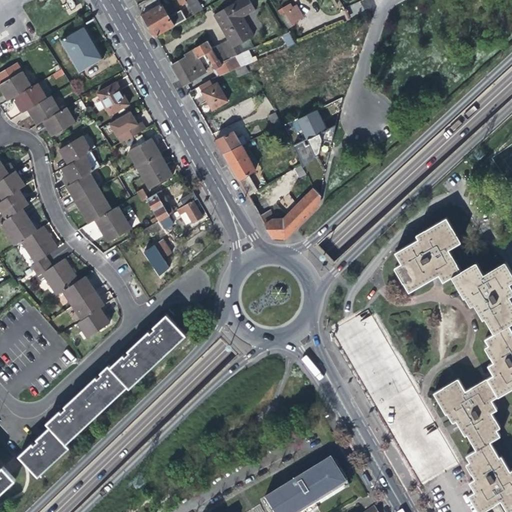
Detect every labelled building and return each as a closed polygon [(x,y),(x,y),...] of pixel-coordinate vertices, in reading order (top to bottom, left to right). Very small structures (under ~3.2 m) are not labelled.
[(160,0),(145,0),(137,5),(142,14),(162,3),(160,0)] [(175,13),(167,0),(166,0),(163,2),(162,3),(142,14),(149,25),(156,37),(187,19),(181,9),(175,13)] [(197,0),(185,0),(194,15),(203,10),(197,0)] [(228,59),(234,56),(244,52),(239,44),(254,35),(243,17),(255,10),(248,0),(238,0),(217,13),(225,26),(221,28),(223,31),(228,40),(212,49),(221,62),(228,59)] [(282,14),(289,27),(296,23),(288,10),(282,14)] [(213,15),(221,28),(225,26),(217,13),(213,15)] [(81,71),(103,58),(95,45),(85,27),(63,40),(81,71)] [(282,35),(287,47),(295,44),(289,32),(282,35)] [(240,67),(234,56),(228,59),(221,62),(212,49),(207,41),(193,49),(198,58),(206,54),(219,76),(234,70),(240,67)] [(203,67),(198,58),(193,49),(184,54),(186,56),(172,65),(177,74),(182,82),(197,74),(195,72),(203,67)] [(245,65),(240,67),(234,70),(238,77),(249,71),(245,65)] [(10,100),(16,97),(33,87),(24,71),(1,85),(5,93),(10,100)] [(211,80),(199,87),(206,99),(213,110),(228,101),(217,82),(213,84),(211,80)] [(111,115),(130,104),(125,94),(118,82),(98,93),(111,115)] [(39,83),(33,87),(16,97),(21,105),(25,112),(30,109),(48,98),(39,83)] [(52,96),(48,98),(30,109),(34,118),(38,125),(45,121),(61,111),(52,96)] [(332,116),(339,113),(340,108),(337,101),(324,106),(328,113),(325,114),(326,117),(332,116)] [(68,107),(61,111),(45,121),(50,130),(54,136),(76,122),(68,107)] [(318,110),(298,120),(307,139),(327,129),(318,110)] [(121,144),(146,129),(142,123),(138,125),(130,111),(109,123),(121,144)] [(268,116),(274,129),(282,125),(275,113),(268,116)] [(235,131),(216,141),(220,148),(223,154),(242,144),(235,131)] [(65,156),(70,163),(86,154),(96,147),(88,133),(61,149),(65,156)] [(129,151),(137,166),(161,153),(157,145),(152,138),(147,141),(143,135),(137,139),(140,145),(129,151)] [(308,171),(318,173),(325,175),(332,145),(314,141),(308,171)] [(255,168),(242,144),(223,154),(249,198),(253,196),(252,194),(258,190),(248,172),(255,168)] [(167,164),(161,153),(137,166),(150,189),(174,175),(167,164)] [(95,170),(86,154),(70,163),(62,168),(66,173),(67,176),(62,179),(67,186),(91,172),(95,170)] [(0,160),(0,181),(17,171),(12,164),(6,168),(3,165),(1,160),(0,160)] [(294,168),(299,177),(306,174),(301,165),(294,168)] [(21,177),(17,171),(0,181),(0,202),(20,190),(26,186),(21,177)] [(100,187),(91,172),(67,186),(72,194),(76,201),(100,187)] [(283,221),(271,221),(265,225),(269,233),(273,239),(286,239),(319,205),(321,195),(325,175),(318,173),(315,189),(315,190),(283,221)] [(113,209),(100,187),(76,201),(83,212),(90,223),(96,219),(113,209)] [(142,189),(136,192),(141,202),(147,198),(142,189)] [(25,197),(20,190),(0,202),(0,208),(7,219),(23,209),(30,205),(25,197)] [(148,198),(162,220),(170,215),(175,212),(168,201),(162,190),(148,198)] [(177,203),(181,209),(194,201),(198,199),(194,192),(180,200),(181,202),(177,203)] [(199,209),(194,201),(181,209),(178,211),(180,215),(187,212),(193,223),(203,217),(199,209)] [(119,206),(113,209),(96,219),(103,231),(110,242),(132,228),(119,206)] [(31,221),(23,209),(7,219),(1,223),(15,245),(21,241),(38,230),(31,221)] [(260,216),(265,225),(271,221),(269,211),(260,216)] [(169,233),(162,220),(142,230),(146,237),(156,230),(162,238),(169,233)] [(443,283),(452,278),(460,273),(447,251),(460,244),(454,234),(446,221),(415,238),(417,242),(395,255),(401,265),(394,269),(408,294),(439,276),(443,283)] [(44,226),(38,230),(21,241),(36,263),(32,266),(35,271),(50,261),(46,256),(59,248),(51,237),(44,226)] [(170,268),(164,258),(172,252),(169,248),(163,240),(146,252),(161,274),(170,268)] [(57,295),(63,291),(80,280),(73,270),(65,258),(53,266),(50,261),(35,271),(38,276),(43,273),(57,295)] [(460,273),(452,278),(464,299),(466,298),(471,307),(475,305),(483,320),(485,319),(495,335),(508,327),(511,324),(511,304),(509,298),(511,296),(511,290),(509,286),(511,283),(511,277),(504,264),(483,277),(475,264),(460,273)] [(86,276),(80,280),(63,291),(73,305),(95,291),(90,284),(86,276)] [(100,299),(95,291),(73,305),(82,320),(101,308),(105,306),(100,299)] [(196,314),(189,306),(182,312),(189,320),(196,314)] [(106,316),(101,308),(82,320),(79,322),(88,337),(110,323),(106,316)] [(111,367),(129,385),(130,387),(187,335),(168,314),(154,326),(156,328),(153,330),(151,332),(150,331),(129,350),(130,351),(128,353),(125,356),(124,354),(111,367)] [(511,334),(508,327),(495,335),(484,341),(488,347),(484,349),(493,363),(487,367),(493,376),(486,380),(496,398),(511,388),(511,334)] [(129,385),(111,367),(109,365),(102,372),(103,373),(100,376),(98,378),(97,376),(65,406),(67,407),(64,409),(62,411),(61,410),(47,423),(51,426),(67,443),(129,385)] [(491,401),(496,398),(486,380),(464,393),(457,381),(433,394),(445,415),(448,414),(450,419),(453,423),(456,421),(465,436),(466,435),(476,452),(488,445),(500,438),(496,431),(500,429),(491,414),(496,410),(491,401)] [(67,443),(51,426),(38,438),(39,440),(37,442),(35,444),(33,442),(20,454),(37,472),(40,476),(70,446),(67,443)] [(488,445),(476,452),(465,458),(468,464),(465,466),(471,475),(474,481),(469,484),(474,493),(468,497),(467,497),(475,511),(481,511),(483,511),(486,510),(499,502),(505,511),(510,511),(511,511),(511,472),(508,474),(500,459),(497,460),(488,445)] [(331,461),(266,501),(272,511),(307,511),(308,511),(307,511),(315,511),(316,511),(314,508),(319,505),(348,487),(347,486),(348,485),(334,462),(333,463),(331,461)] [(0,494),(16,480),(4,467),(2,468),(0,465),(0,494)] [(363,473),(361,475),(366,485),(369,484),(363,473)] [(272,511),(266,501),(263,503),(268,511),(272,511)]
